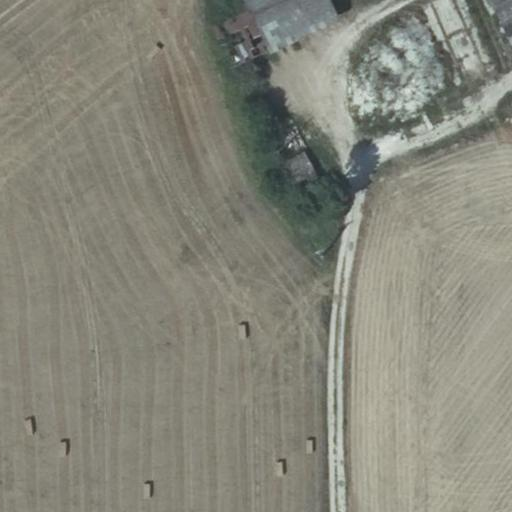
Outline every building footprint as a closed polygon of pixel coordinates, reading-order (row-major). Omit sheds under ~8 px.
[(290,13),(283,0),(236,0),(252,31),(282,17),(290,13)] [(316,0),(283,0),(290,13),(316,0)] [(457,0),(392,0),(396,9),(412,4),(415,11),(428,4),(431,12),(457,0)] [(420,74),(511,30),(511,19),(503,0),(457,0),(431,12),(399,28),(420,74)] [(511,0),(503,0),(511,19),(511,0)] [(282,17),(252,31),(242,36),(268,91),(281,84),(308,72),(282,17)] [(268,91),(242,36),(220,45),(246,101),(264,93),(268,91)] [(289,101),(281,84),(268,91),(264,93),(271,110),(289,101)] [(337,139),(321,103),(296,114),(311,149),(337,139)]
